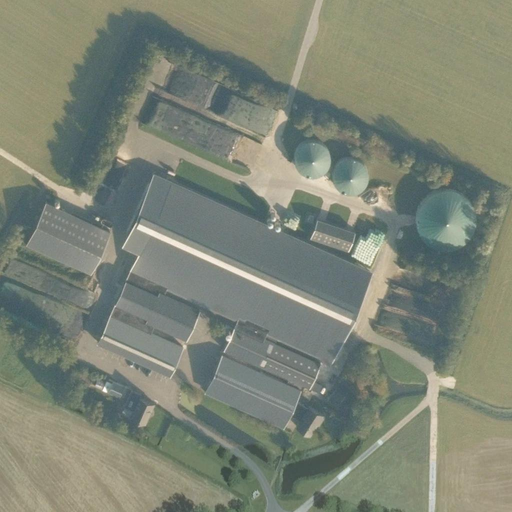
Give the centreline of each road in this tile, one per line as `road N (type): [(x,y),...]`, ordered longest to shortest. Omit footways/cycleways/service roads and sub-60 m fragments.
road 1 (track): [(433,395),(299,511)]
road 2 (track): [(130,222),(0,151)]
road 3 (track): [(430,373),(430,511)]
